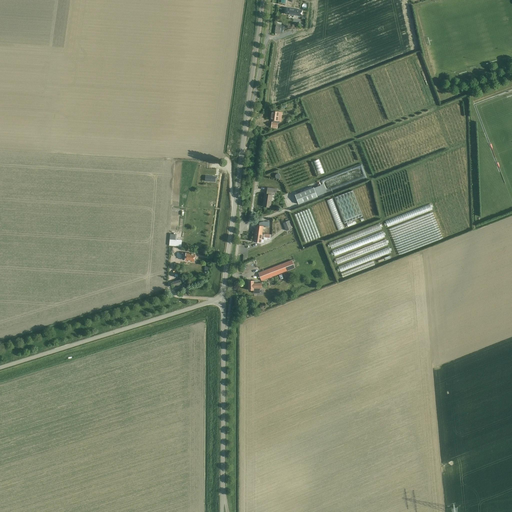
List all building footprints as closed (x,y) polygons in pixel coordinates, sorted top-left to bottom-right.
[(271,127),(277,128),(278,123),(279,123),(280,121),(281,121),(282,112),(272,111),(271,120),(273,120),(273,122),(272,122),(271,127)] [(314,184),(318,193),(325,191),(322,181),(314,184)] [(272,195),(275,195),(276,196),(277,189),(267,187),(266,194),(265,194),(263,206),(270,207),(272,195)] [(295,195),(299,204),(317,197),(313,188),(295,195)] [(338,197),(345,219),(360,214),(352,189),(328,197),(332,208),(335,206),(334,202),(336,202),(335,198),(338,197)] [(345,226),(341,213),(335,215),(339,228),(345,226)] [(262,233),(263,226),(269,227),(269,222),(264,221),(260,223),(259,225),(256,225),(255,232),(262,233)] [(292,228),(289,221),(283,223),(286,230),(292,228)] [(329,241),(330,245),(381,227),(379,223),(329,241)] [(262,233),(255,232),(254,242),(261,243),(262,237),(264,237),(270,238),(270,235),(262,233)] [(182,258),(185,258),(185,260),(194,261),(196,260),(196,258),(195,257),(195,254),(183,253),(182,258)] [(292,260),(264,271),(258,273),(261,281),(295,267),(292,260)] [(262,288),(262,283),(254,283),(254,281),(248,281),(248,290),(254,290),(254,293),(260,293),(260,288),(262,288)]
